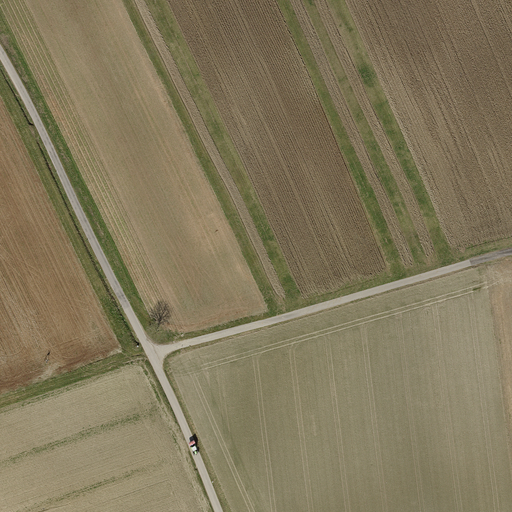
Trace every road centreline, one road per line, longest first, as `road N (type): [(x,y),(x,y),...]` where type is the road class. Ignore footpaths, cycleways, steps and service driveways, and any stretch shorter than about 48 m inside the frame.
road 1 (track): [(511,254),(151,354)]
road 2 (track): [(0,49),(151,354)]
road 3 (track): [(151,354),(219,511)]
